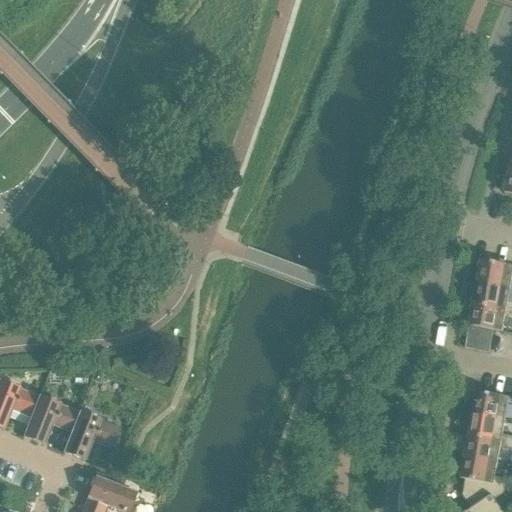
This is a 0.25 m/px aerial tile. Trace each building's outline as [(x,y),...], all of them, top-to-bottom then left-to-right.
[(511,289),(511,266),(480,261),(476,283),(511,289)] [(511,304),(507,304),(510,289),(511,289),(476,283),(473,304),(511,311),(511,304)] [(502,332),(505,317),(511,317),(511,311),(473,304),(469,326),(481,328),(492,330),(502,332)] [(477,351),(481,328),(469,326),(465,349),(477,351)] [(488,353),(492,330),(481,328),(477,351),(488,353)] [(37,397),(0,382),(0,429),(3,431),(11,411),(29,418),(37,397)] [(505,420),(507,405),(511,406),(511,399),(475,392),(474,399),(471,399),(468,414),(505,420)] [(69,434),(78,413),(37,397),(29,418),(21,438),(43,447),(51,427),(69,434)] [(112,450),(120,429),(78,413),(69,434),(62,454),(84,463),(85,458),(92,442),(112,450)] [(511,436),(502,435),(505,420),(468,414),(465,429),(469,430),(468,436),(511,443),(511,436)] [(497,463),(500,448),(511,450),(511,443),(468,436),(464,457),(497,463)] [(495,477),(497,463),(464,457),(460,479),(465,480),(465,479),(505,486),(506,479),(495,477)] [(116,511),(128,511),(135,494),(94,477),(80,511),(105,511),(107,508),(116,511)] [(502,511),(494,500),(503,493),(505,486),(465,479),(465,480),(462,496),(467,504),(469,502),(473,508),(467,511),(502,511)]
